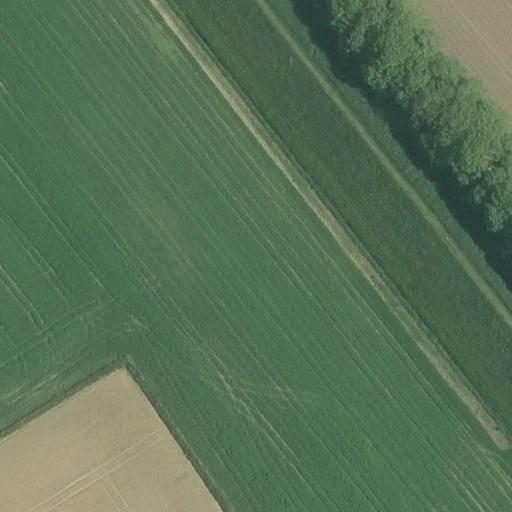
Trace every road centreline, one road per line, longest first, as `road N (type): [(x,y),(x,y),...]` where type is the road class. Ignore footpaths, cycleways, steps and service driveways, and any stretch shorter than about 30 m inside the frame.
road 1 (track): [(263,0),(511,307)]
road 2 (track): [(511,197),(356,0)]
